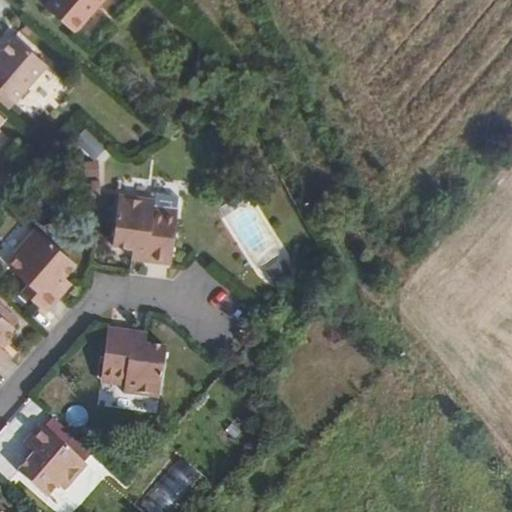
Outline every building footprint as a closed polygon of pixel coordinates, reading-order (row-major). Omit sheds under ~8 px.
[(50,0),(45,6),(75,32),(103,0),(50,0)] [(0,88),(15,101),(48,63),(17,36),(3,51),(0,54),(0,88)] [(15,101),(0,88),(0,102),(8,109),(15,101)] [(112,248),(131,250),(146,252),(144,263),(169,267),(176,217),(152,213),(153,207),(154,201),(119,197),(112,248)] [(177,210),(153,207),(152,213),(176,217),(177,210)] [(59,285),(65,278),(77,264),(36,228),(15,251),(19,255),(10,266),(30,284),(23,291),(47,312),(66,291),(59,285)] [(146,252),(131,250),(130,261),(144,263),(146,252)] [(72,284),(65,278),(59,285),(66,291),(72,284)] [(0,305),(0,314),(12,326),(17,321),(0,305)] [(12,326),(0,314),(0,367),(10,356),(3,350),(0,347),(0,339),(2,337),(4,340),(15,328),(12,326)] [(108,328),(102,379),(125,382),(124,387),(124,393),(160,399),(167,337),(147,334),(146,343),(132,341),(133,332),(108,328)] [(147,334),(133,332),(132,341),(146,343),(147,334)] [(0,339),(0,347),(3,350),(9,344),(4,340),(2,337),(0,339)] [(125,382),(102,379),(101,385),(124,387),(125,382)] [(31,461),(29,459),(19,471),(48,496),(59,485),(65,490),(87,465),(40,423),(24,442),(31,449),(37,454),(31,461)] [(25,456),(29,459),(31,461),(37,454),(31,449),(25,456)]
